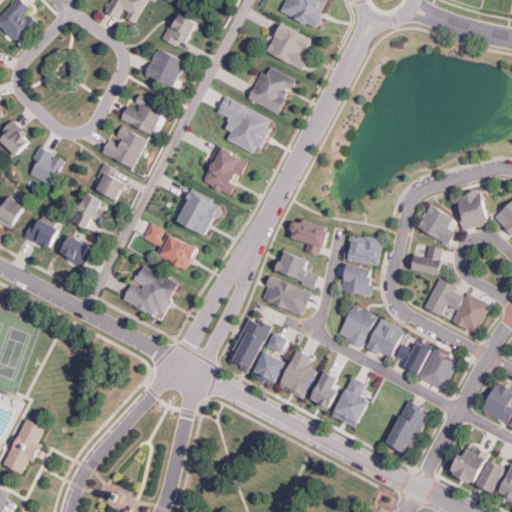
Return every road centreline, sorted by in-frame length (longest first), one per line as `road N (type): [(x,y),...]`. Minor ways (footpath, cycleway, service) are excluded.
road 1 (residential): [(193,371),(0,265),(467,511),(193,371)]
road 2 (residential): [(76,13),(22,82),(61,130),(78,135),(102,120),(129,60),(119,43),(76,13)]
road 3 (residential): [(261,239),(220,289),(181,363),(91,468),(73,511)]
road 4 (residential): [(511,171),(437,186),(415,201),(393,279),(398,307),(488,357)]
road 5 (residential): [(161,511),(199,374),(261,239)]
road 6 (residential): [(261,239),(374,19)]
road 7 (residential): [(406,511),(488,357)]
road 8 (residential): [(374,19),(399,19),(414,0),(361,6),(374,19)]
